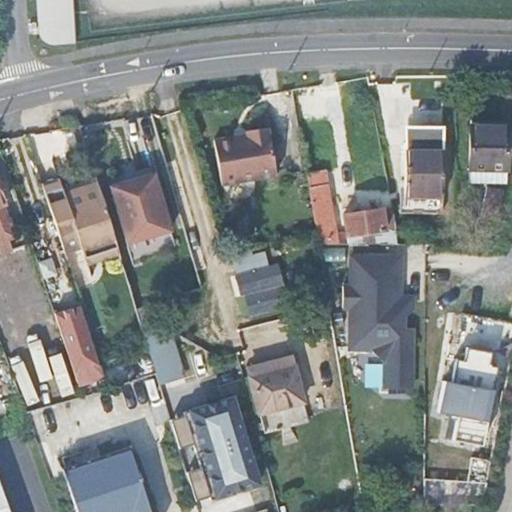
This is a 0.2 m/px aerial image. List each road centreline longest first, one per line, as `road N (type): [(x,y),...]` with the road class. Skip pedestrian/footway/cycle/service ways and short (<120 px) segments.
road 1 (tertiary): [(511,50),(383,45),(273,52),(20,94)]
road 2 (unknown): [(137,71),(236,323),(311,343),(350,457)]
